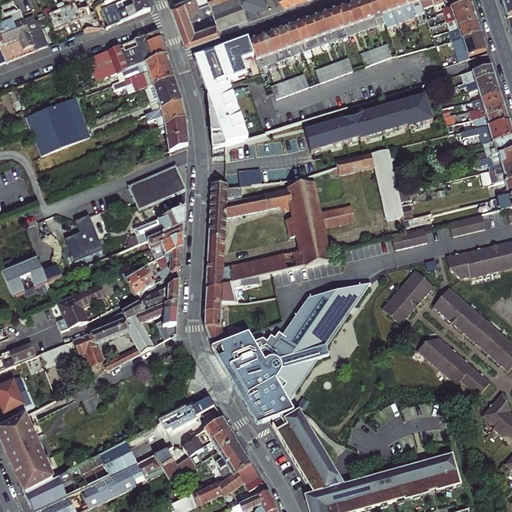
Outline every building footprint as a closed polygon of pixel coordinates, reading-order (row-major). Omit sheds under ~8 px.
[(84,22),(88,33),(94,31),(98,30),(92,14),(90,14),(85,0),(77,4),(77,5),(84,22)] [(107,29),(150,12),(147,4),(145,0),(131,0),(134,7),(117,13),(114,3),(104,7),(101,8),(100,10),(107,29)] [(250,18),(248,11),(243,0),(172,0),(174,4),(184,0),(209,0),(211,2),(220,29),(239,22),(250,18)] [(176,13),(177,15),(211,2),(209,0),(184,0),(174,4),(173,4),(176,13)] [(243,0),(248,11),(250,18),(257,16),(255,9),(260,6),(266,4),(264,0),(243,0)] [(391,30),(379,0),(370,0),(369,1),(379,27),(387,24),(389,31),(391,30)] [(379,0),(391,30),(400,27),(390,0),(379,0)] [(409,23),(400,0),(390,0),(400,27),(409,23)] [(418,18),(411,0),(400,0),(409,23),(419,20),(418,18)] [(428,15),(426,9),(422,0),(411,0),(418,18),(428,15)] [(422,0),(426,9),(436,6),(434,0),(422,0)] [(456,0),(459,6),(459,8),(473,4),(471,0),(456,0)] [(511,0),(500,0),(511,35),(511,0)] [(350,7),(360,34),(379,27),(369,1),(364,2),(359,4),(355,6),(350,7)] [(192,43),(222,32),(220,29),(211,2),(177,15),(182,29),(187,40),(192,43)] [(443,3),(436,6),(441,17),(443,17),(449,14),(450,14),(450,12),(449,9),(445,10),(443,3)] [(46,16),(52,32),(76,22),(81,34),(84,34),(88,33),(84,22),(77,5),(77,4),(46,16)] [(475,10),(473,4),(459,8),(457,9),(450,12),(450,14),(449,14),(443,17),(445,24),(476,14),(475,10)] [(345,9),(340,11),(351,37),(360,34),(350,7),(345,9)] [(19,11),(7,16),(12,29),(24,24),(19,11)] [(351,37),(340,11),(336,12),(332,14),(341,40),(342,41),(351,37)] [(327,16),(323,17),(330,37),(332,36),(334,42),(341,40),(332,14),(327,16)] [(455,33),(480,25),(478,20),(476,14),(445,24),(449,35),(455,33)] [(12,29),(7,16),(0,18),(0,27),(0,28),(2,32),(12,29)] [(318,19),(314,21),(321,40),(323,40),(325,45),(334,42),(332,36),(330,37),(323,17),(318,19)] [(41,50),(46,48),(35,20),(25,24),(34,47),(36,52),(41,50)] [(296,27),(306,53),(325,45),(323,40),(321,40),(314,21),(310,22),(301,25),(296,27)] [(3,34),(0,35),(0,36),(2,42),(3,42),(5,46),(19,40),(24,51),(28,49),(34,47),(25,24),(24,24),(12,29),(2,32),(3,34)] [(482,30),(480,25),(455,33),(458,43),(465,41),(483,36),(482,30)] [(287,30),(297,56),(306,53),(296,27),(292,29),(287,30)] [(278,34),(287,60),(297,56),(287,30),(283,32),(278,34)] [(99,85),(120,77),(155,63),(169,58),(167,52),(161,34),(90,62),(99,85)] [(287,60),(278,34),(274,35),(269,37),(279,63),(287,60)] [(486,45),(483,36),(465,41),(471,59),(489,53),(486,45)] [(270,66),(279,63),(269,37),(265,38),(260,40),(270,66)] [(441,37),(438,38),(435,39),(438,48),(444,47),(441,37)] [(246,56),(248,56),(251,63),(259,61),(252,43),(251,40),(247,42),(241,44),(246,56)] [(257,41),(252,43),(259,61),(262,69),(270,66),(260,40),(257,41)] [(469,60),(471,59),(465,41),(458,43),(452,45),(459,66),(470,63),(469,60)] [(249,74),(246,65),(251,63),(248,56),(246,56),(241,44),(238,45),(233,47),(238,60),(240,60),(245,75),(249,74)] [(391,52),(389,46),(363,54),(365,61),(391,52)] [(240,60),(238,60),(233,47),(198,60),(203,80),(210,104),(209,104),(211,115),(240,106),(235,92),(230,93),(227,84),(250,76),(249,74),(245,75),(240,60)] [(367,68),(394,59),(391,52),(365,61),(367,68)] [(155,63),(120,77),(123,85),(172,66),(172,65),(169,58),(155,63)] [(318,78),(351,67),(349,60),(316,71),(318,78)] [(174,72),(172,66),(123,85),(113,89),(115,95),(125,91),(129,99),(145,93),(148,91),(177,80),(174,72)] [(354,74),(351,67),(318,78),(321,85),(354,74)] [(466,88),(498,79),(496,74),(494,69),(463,78),(466,88)] [(305,76),(269,88),(272,94),(307,83),(305,76)] [(466,88),(469,97),(475,96),(500,88),(499,84),(498,79),(466,88)] [(180,90),(177,80),(148,91),(153,104),(181,93),(180,90)] [(310,90),(307,83),(272,94),(274,102),(310,90)] [(476,101),(474,102),(475,105),(504,97),(502,92),(500,88),(475,96),(476,101)] [(181,93),(153,104),(156,115),(184,104),(183,99),(181,93)] [(505,102),(504,97),(475,105),(477,114),(506,106),(505,102)] [(94,139),(90,128),(80,102),(30,122),(44,159),(94,139)] [(170,127),(189,120),(187,115),(184,104),(156,115),(146,119),(149,126),(158,123),(170,118),(170,127)] [(215,151),(228,149),(242,145),(251,142),(240,106),(211,115),(215,151)] [(477,114),(473,115),(475,124),(509,116),(508,110),(506,106),(477,114)] [(416,108),(308,140),(314,160),(351,149),(352,151),(399,137),(399,139),(423,132),(416,108)] [(445,113),(448,122),(456,120),(460,119),(457,110),(445,113)] [(511,123),(511,120),(509,116),(475,124),(462,127),(462,131),(480,127),(481,126),(484,125),(486,131),(511,124),(511,123)] [(170,127),(170,118),(158,123),(162,131),(170,127)] [(190,140),(189,120),(170,127),(162,131),(150,136),(153,143),(166,137),(169,156),(191,147),(190,140)] [(451,130),(458,128),(456,120),(448,122),(451,130)] [(511,124),(486,131),(464,137),(466,143),(482,137),(485,147),(487,146),(511,140),(511,124)] [(481,157),(482,162),(511,154),(511,140),(487,146),(489,155),(481,157)] [(395,169),(410,166),(406,151),(392,155),(395,169)] [(476,170),(490,166),(492,174),(511,168),(511,154),(482,162),(474,164),(476,170)] [(365,161),(339,167),(341,173),(342,180),(369,173),(369,172),(377,170),(390,225),(406,221),(395,169),(392,155),(365,161)] [(511,168),(492,174),(495,187),(498,186),(511,182),(511,168)] [(142,213),(171,201),(178,215),(188,211),(188,201),(189,192),(184,182),(179,169),(132,189),(142,213)] [(495,187),(492,174),(480,176),(483,190),(490,188),(495,187)] [(263,176),(243,178),(244,190),(264,188),(263,176)] [(511,182),(498,186),(498,189),(502,188),(503,193),(508,192),(509,194),(511,193),(511,182)] [(212,245),(211,264),(226,265),(228,224),(231,224),(231,221),(285,211),(286,214),(288,214),(289,216),(296,214),(298,223),(290,225),(293,242),(302,241),(305,256),(231,272),(234,286),(236,285),(261,280),(261,279),(308,269),(309,271),(333,266),(326,233),(323,220),(316,188),(292,193),(292,196),(246,205),(243,191),(230,192),(230,187),(215,186),(214,197),(212,245)] [(511,197),(500,201),(504,213),(510,212),(511,211),(511,197)] [(130,253),(138,249),(150,244),(187,229),(187,224),(187,217),(188,211),(178,215),(138,232),(140,239),(133,242),(130,253)] [(357,227),(354,213),(323,220),(326,233),(357,227)] [(77,265),(106,254),(92,218),(77,224),(82,237),(76,239),(67,243),(77,265)] [(489,232),(486,218),(453,226),(456,240),(489,232)] [(187,229),(150,244),(154,252),(186,238),(186,233),(187,229)] [(432,246),(428,232),(396,240),(399,254),(432,246)] [(154,252),(158,263),(185,252),(185,245),(186,238),(154,252)] [(511,245),(450,261),(452,273),(463,283),(473,280),(473,282),(511,272),(511,245)] [(184,261),(185,252),(158,263),(164,273),(161,274),(165,282),(183,272),(184,261)] [(5,276),(8,285),(15,301),(51,286),(64,280),(59,269),(46,274),(40,261),(5,276)] [(225,289),(225,288),(226,273),(226,265),(211,264),(210,271),(210,283),(209,292),(225,289)] [(151,291),(156,288),(154,283),(148,273),(145,268),(135,273),(147,293),(151,291)] [(225,288),(234,286),(231,272),(226,273),(225,288)] [(147,293),(135,273),(124,278),(138,299),(142,296),(147,293)] [(404,329),(436,290),(418,275),(386,314),(404,329)] [(263,285),(262,281),(236,287),(237,291),(263,285)] [(171,306),(181,303),(182,291),(182,283),(165,292),(165,293),(171,306)] [(116,296),(111,285),(103,288),(109,299),(116,296)] [(262,341),(253,345),(290,407),(320,363),(332,360),(328,349),(372,286),(309,300),(282,338),(279,336),(276,340),(271,338),(267,344),(262,341)] [(225,289),(224,307),(240,306),(237,291),(236,287),(225,289)] [(103,288),(80,299),(84,310),(92,307),(105,301),(109,299),(103,288)] [(227,343),(223,333),(224,307),(225,289),(209,292),(209,295),(208,321),(207,330),(215,351),(219,349),(218,346),(227,343)] [(511,372),(511,371),(511,341),(451,292),(436,310),(511,372)] [(143,306),(148,315),(171,306),(165,293),(158,297),(155,298),(147,303),(143,306)] [(79,297),(63,303),(74,331),(82,328),(90,325),(84,310),(80,299),(79,297)] [(69,333),(74,331),(63,303),(62,304),(68,320),(60,323),(65,334),(69,333)] [(181,303),(171,306),(148,315),(137,319),(138,320),(147,336),(150,335),(146,329),(149,328),(148,325),(167,318),(180,313),(180,309),(181,303)] [(114,325),(110,327),(111,330),(127,322),(128,324),(138,320),(137,319),(148,315),(143,306),(125,315),(121,318),(112,322),(114,325)] [(179,327),(180,313),(167,318),(167,323),(158,326),(161,332),(168,344),(173,341),(172,338),(170,327),(179,327)] [(107,365),(101,350),(97,351),(96,349),(130,335),(139,352),(129,357),(121,361),(108,367),(106,369),(104,370),(106,373),(112,374),(125,367),(132,363),(156,350),(149,338),(147,336),(138,320),(128,324),(127,322),(111,330),(105,332),(95,336),(74,344),(81,361),(86,358),(93,372),(105,366),(107,365)] [(114,325),(112,322),(103,327),(105,332),(111,330),(110,327),(114,325)] [(105,332),(103,327),(93,332),(95,336),(105,332)] [(156,350),(168,344),(161,332),(149,338),(156,350)] [(272,422),(294,414),(290,407),(253,345),(249,338),(219,349),(215,351),(213,351),(233,386),(258,428),(272,422)] [(493,384),(442,341),(428,346),(420,355),(460,388),(464,383),(482,397),(493,384)] [(9,372),(39,359),(33,345),(21,350),(11,355),(14,362),(6,366),(9,372)] [(66,345),(44,353),(48,366),(71,358),(66,345)] [(0,415),(0,431),(13,425),(22,421),(18,412),(27,408),(16,383),(0,389),(0,400),(1,400),(3,405),(6,413),(0,415)] [(511,467),(511,408),(509,404),(507,399),(506,395),(505,394),(486,418),(498,428),(496,430),(511,442),(511,462),(509,466),(511,467)] [(217,409),(212,401),(209,403),(200,407),(204,415),(208,413),(208,414),(217,409)] [(84,495),(92,511),(168,475),(173,485),(203,468),(197,458),(206,453),(205,451),(204,449),(197,439),(189,445),(187,447),(186,449),(185,451),(186,454),(189,460),(177,467),(168,450),(136,466),(129,453),(161,437),(165,435),(171,432),(173,436),(198,423),(192,411),(99,460),(109,478),(89,488),(91,491),(84,495)] [(332,474),(303,425),(300,427),(294,417),(288,420),(291,424),(277,432),(307,482),(311,480),(313,484),(315,488),(333,483),(333,482),(336,480),(336,479),(332,474)] [(13,425),(0,431),(0,434),(13,464),(28,497),(55,483),(49,469),(51,468),(48,461),(46,462),(44,458),(44,456),(44,454),(44,452),(43,450),(42,448),(41,446),(39,444),(38,443),(36,439),(38,438),(35,431),(33,432),(26,418),(22,421),(13,425)] [(278,420),(274,423),(278,431),(283,428),(278,420)] [(204,449),(206,447),(207,449),(214,445),(232,434),(231,431),(225,422),(197,439),(204,449)] [(237,441),(232,434),(214,445),(221,456),(239,444),(237,441)] [(165,435),(161,437),(168,450),(172,448),(165,435)] [(248,459),(239,444),(221,456),(214,461),(228,481),(230,484),(254,468),(248,459)] [(203,468),(212,462),(206,453),(197,458),(203,468)] [(454,487),(463,485),(456,453),(447,455),(448,460),(431,464),(437,489),(438,491),(440,490),(440,488),(447,486),(446,483),(453,482),(454,487)] [(311,480),(307,482),(310,486),(311,489),(307,490),(307,492),(308,494),(425,465),(431,490),(437,489),(431,464),(448,460),(447,455),(333,483),(315,488),(313,484),(311,480)] [(311,511),(336,511),(336,509),(334,509),(333,505),(338,504),(339,511),(344,511),(350,511),(349,508),(356,506),(357,509),(366,507),(365,504),(372,502),(373,505),(382,503),(381,500),(388,498),(389,501),(398,499),(397,496),(405,494),(406,499),(416,497),(414,491),(421,489),(422,492),(429,491),(429,493),(432,492),(431,490),(425,465),(308,494),(311,511)] [(194,498),(199,509),(225,498),(229,504),(249,491),(251,495),(266,487),(262,481),(254,468),(230,484),(228,481),(220,486),(194,498)] [(55,483),(28,497),(32,508),(34,511),(78,511),(73,500),(71,501),(61,480),(55,483)] [(440,490),(454,487),(453,482),(446,483),(447,486),(440,488),(440,490)] [(279,511),(278,509),(271,495),(242,508),(244,511),(256,511),(259,511),(279,511)] [(194,498),(168,509),(169,511),(190,511),(199,509),(194,498)]
